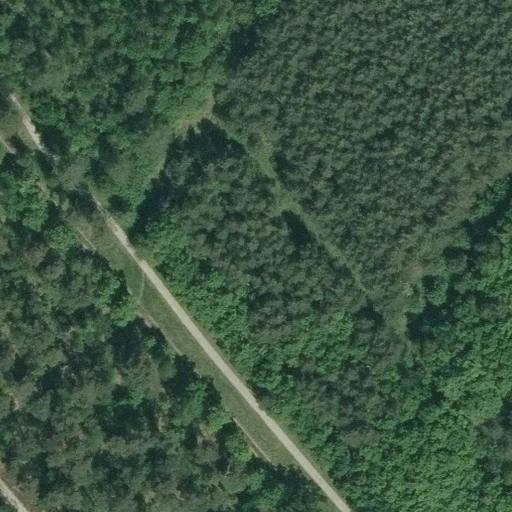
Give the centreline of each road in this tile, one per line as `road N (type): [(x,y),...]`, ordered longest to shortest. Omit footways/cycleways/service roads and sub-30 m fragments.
road 1 (track): [(305,511),(0,145)]
road 2 (track): [(0,419),(165,292)]
